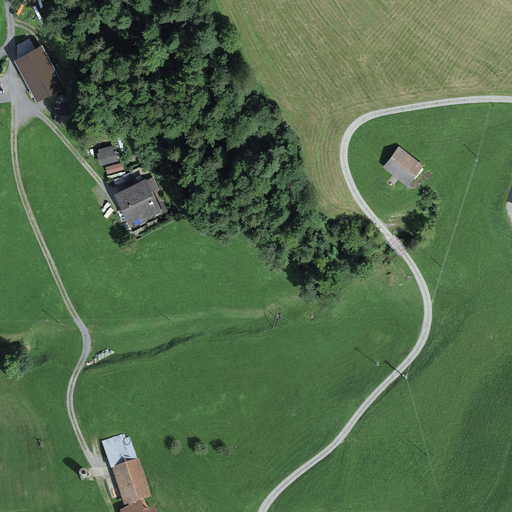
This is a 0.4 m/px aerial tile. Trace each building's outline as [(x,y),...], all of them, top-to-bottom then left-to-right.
[(42,46),(16,59),(37,100),(63,88),(42,46)] [(107,146),(110,160),(130,155),(127,141),(107,146)] [(398,144),(386,160),(407,177),(420,161),(398,144)] [(152,171),(120,183),(133,220),(166,208),(152,171)] [(142,455),(116,461),(125,502),(152,496),(142,455)] [(160,511),(154,499),(130,511),(160,511)]
